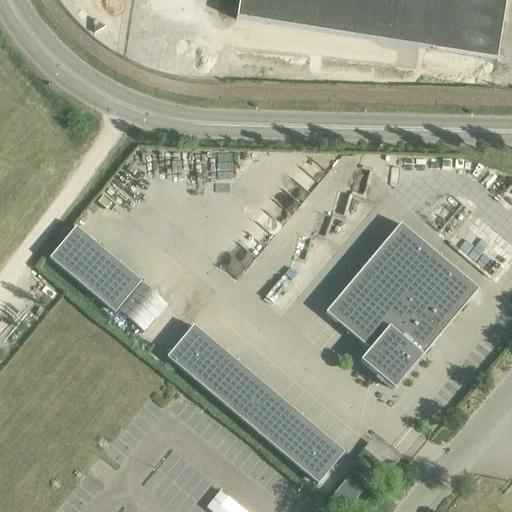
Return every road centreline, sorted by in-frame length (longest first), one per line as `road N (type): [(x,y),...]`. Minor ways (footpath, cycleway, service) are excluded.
road 1 (secondary): [(8,0),(59,70),(131,111),(185,123),(511,131)]
road 2 (unknown): [(241,511),(140,436),(125,438),(89,484)]
road 3 (unclassified): [(413,511),(511,393)]
